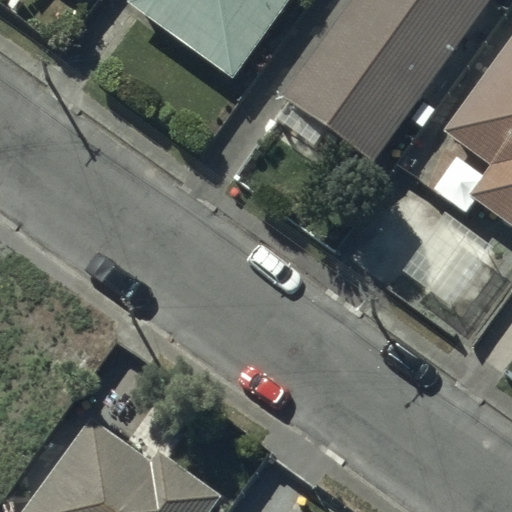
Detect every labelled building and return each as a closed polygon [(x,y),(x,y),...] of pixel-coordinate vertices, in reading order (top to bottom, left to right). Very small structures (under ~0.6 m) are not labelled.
[(68,0),(82,10),(89,0),(68,0)] [(142,0),(129,19),(232,95),(301,0),(142,0)] [(367,0),(284,117),(373,180),(500,0),(367,0)] [(511,64),(444,154),(488,188),(469,213),(511,245),(511,64)] [(0,461),(69,368),(0,316),(0,461)] [(150,454),(91,410),(16,511),(17,511),(199,511),(219,486),(159,442),(150,454)]
